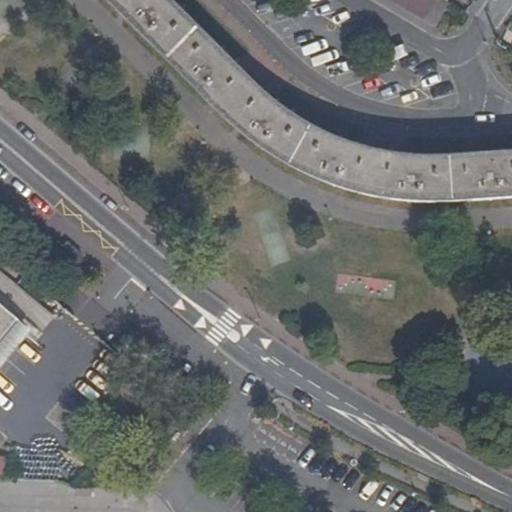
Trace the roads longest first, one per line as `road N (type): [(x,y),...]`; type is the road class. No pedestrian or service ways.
road 1 (secondary): [(511,495),(383,433),(255,354),(0,140)]
road 2 (residential): [(511,105),(460,53),(501,0)]
